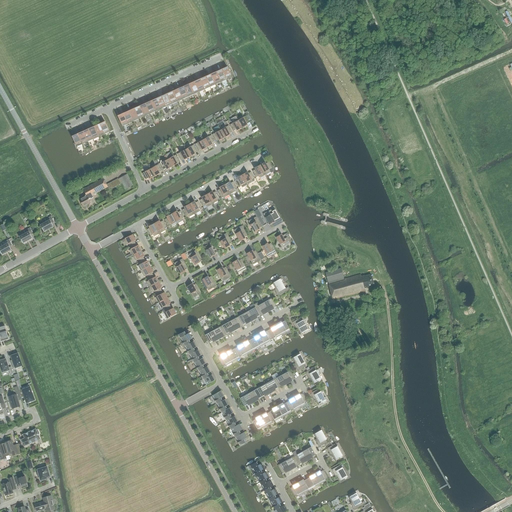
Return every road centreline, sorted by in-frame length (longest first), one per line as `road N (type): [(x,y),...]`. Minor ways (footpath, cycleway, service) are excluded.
road 1 (track): [(443,511),(399,430),(378,274),(364,252),(336,237)]
road 2 (tertiary): [(177,408),(91,251)]
road 3 (tertiary): [(76,226),(0,89)]
road 4 (residential): [(267,152),(135,226)]
road 5 (residential): [(284,224),(169,287)]
road 6 (residential): [(105,108),(223,54)]
road 7 (residential): [(143,189),(256,127)]
